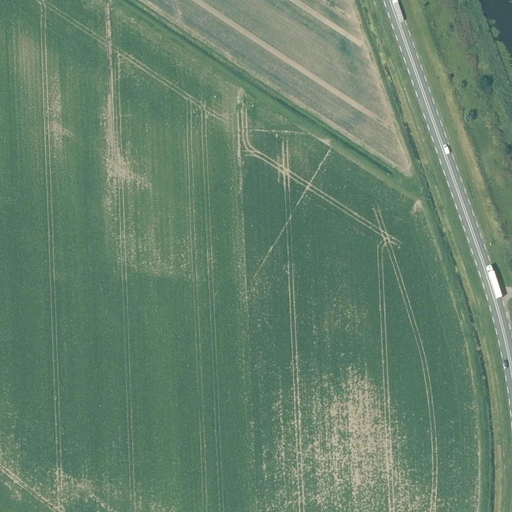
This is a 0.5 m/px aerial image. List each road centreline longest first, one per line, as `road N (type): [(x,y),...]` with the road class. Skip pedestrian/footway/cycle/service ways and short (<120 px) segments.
road 1 (primary): [(511,373),(494,298),(390,0)]
road 2 (track): [(110,0),(304,127)]
